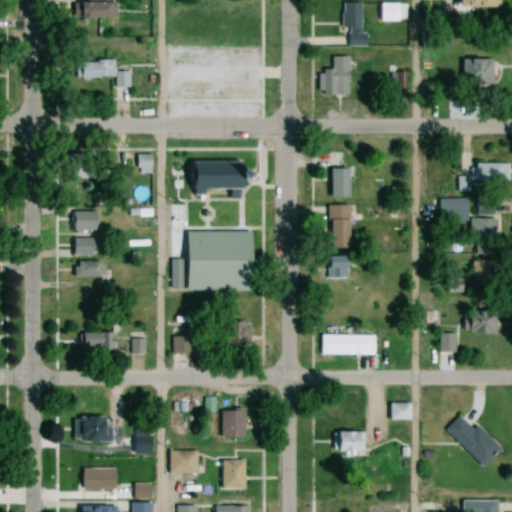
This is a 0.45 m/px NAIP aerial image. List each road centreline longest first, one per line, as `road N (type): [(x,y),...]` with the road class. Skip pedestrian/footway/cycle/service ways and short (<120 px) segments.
road 1 (residential): [(0,128),(511,129)]
road 2 (residential): [(285,511),(285,0)]
road 3 (residential): [(511,379),(0,379)]
road 4 (residential): [(30,511),(30,0)]
